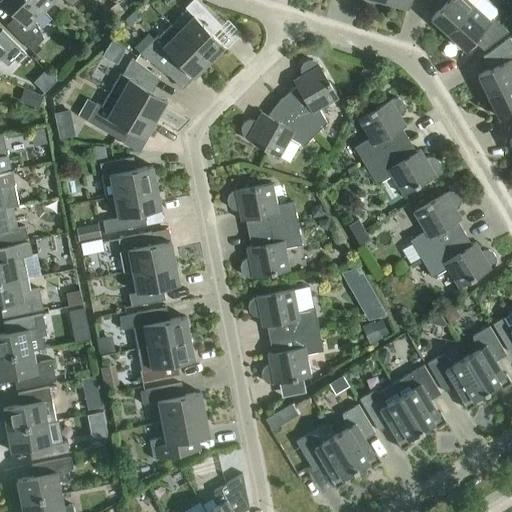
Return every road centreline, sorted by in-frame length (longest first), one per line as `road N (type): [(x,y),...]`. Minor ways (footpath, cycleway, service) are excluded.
road 1 (residential): [(263,511),(191,138),(273,51),(287,19)]
road 2 (residential): [(287,19),(414,64),(511,222)]
road 3 (residential): [(511,442),(395,511)]
